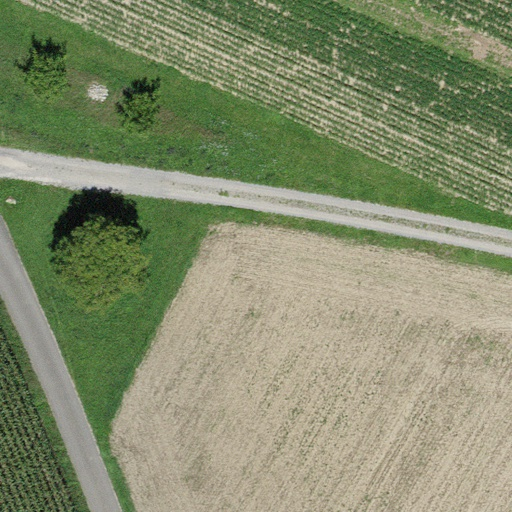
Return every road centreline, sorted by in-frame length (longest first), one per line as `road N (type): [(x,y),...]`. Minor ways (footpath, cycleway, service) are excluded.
road 1 (track): [(0,169),(342,214),(511,247)]
road 2 (track): [(110,511),(0,245)]
